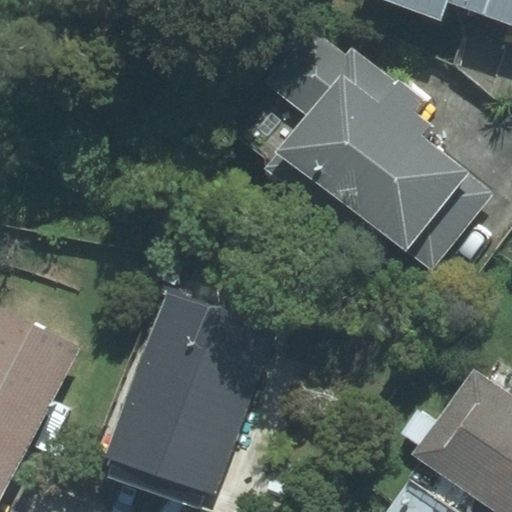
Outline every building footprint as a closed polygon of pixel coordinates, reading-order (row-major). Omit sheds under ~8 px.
[(450,0),(461,0),(511,18),(511,0),(407,0),(446,14),(450,0)] [(370,218),(430,267),(491,191),(465,170),(469,164),(422,128),(431,117),(413,104),(418,98),(351,45),(347,49),(311,20),(267,76),(301,102),(273,137),(279,141),(264,159),(358,233),(370,218)] [(218,490),(279,326),(167,284),(105,449),(114,452),(109,467),(201,501),(207,486),(218,490)] [(0,487),(76,342),(0,302),(0,487)] [(511,511),(511,388),(473,361),(434,416),(418,405),(401,429),(419,441),(415,447),(509,511),(511,511)]
